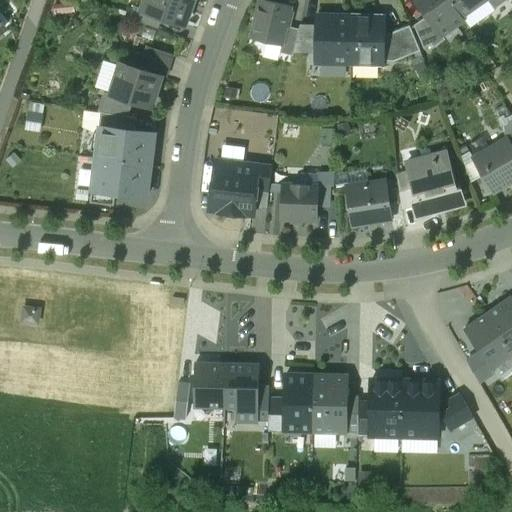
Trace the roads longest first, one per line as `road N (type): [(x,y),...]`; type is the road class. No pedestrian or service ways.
road 1 (residential): [(511,234),(403,268),(304,274),(173,256)]
road 2 (residential): [(230,0),(196,97),(173,256)]
road 3 (track): [(403,268),(511,459)]
road 4 (residential): [(173,256),(0,240)]
